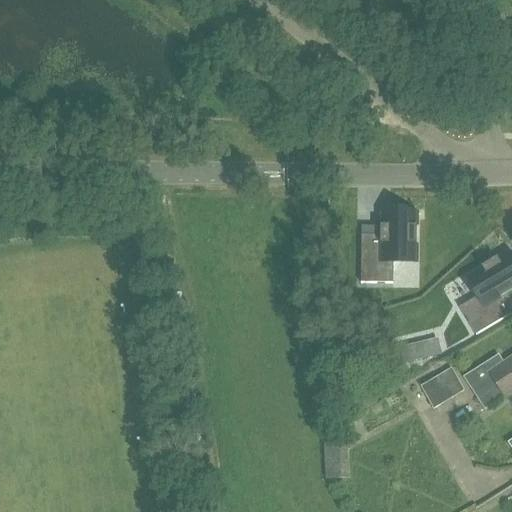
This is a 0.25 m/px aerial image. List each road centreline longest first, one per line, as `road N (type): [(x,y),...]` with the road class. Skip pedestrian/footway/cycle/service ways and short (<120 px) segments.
road 1 (tertiary): [(469,174),(0,168)]
road 2 (unclassified): [(469,174),(261,0)]
road 3 (unclassified): [(504,174),(477,47)]
